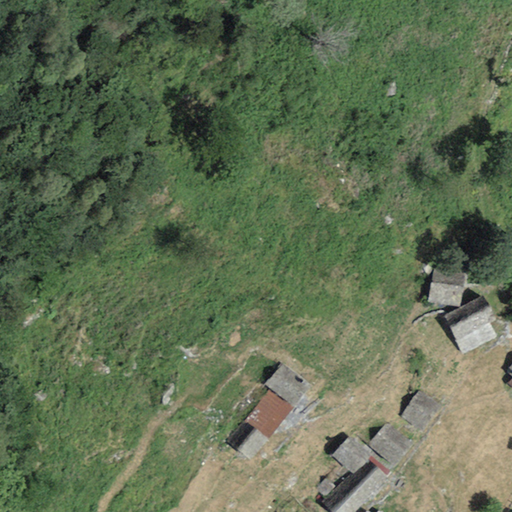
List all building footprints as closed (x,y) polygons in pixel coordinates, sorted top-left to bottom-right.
[(466,272),(435,267),(429,303),(460,308),(466,272)] [(483,298),(445,318),(457,341),(495,322),(483,298)] [(282,366),(266,384),(272,389),(295,409),(311,391),(282,366)] [(295,409),(272,389),(246,419),(256,428),(268,439),(295,409)] [(419,392),(401,417),(422,433),(441,408),(419,392)] [(388,425),(368,447),(392,469),(412,446),(388,425)] [(268,439),(256,428),(237,450),(249,460),(268,439)] [(351,437),(333,457),(353,476),(371,456),(351,437)] [(357,511),(389,480),(375,466),(330,511),(357,511)]
